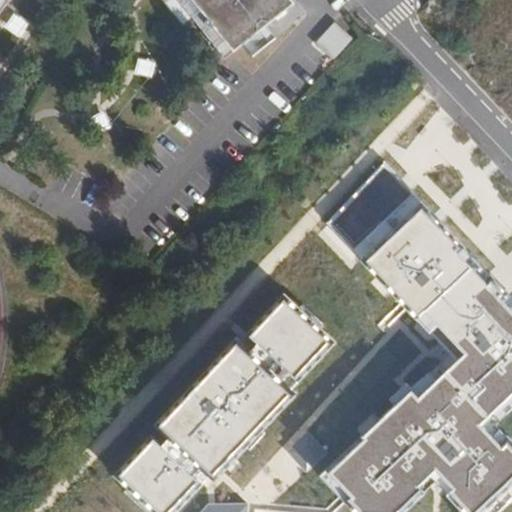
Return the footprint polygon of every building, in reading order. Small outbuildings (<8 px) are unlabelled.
[(0,0),(0,60),(3,56),(0,53),(0,5),(3,0),(194,0),(235,50),(253,35),(276,17),(297,0),(0,0)] [(276,17),(253,35),(264,48),(287,29),(276,17)] [(464,353),(331,469),(362,511),(395,511),(422,487),(418,483),(436,467),(455,487),(446,495),(466,511),(476,511),(511,477),(511,442),(510,439),(503,446),(480,424),(511,393),(511,298),(422,208),(365,257),(418,317),(425,311),(464,353)] [(174,511),(336,337),(287,294),(122,474),(162,511),(174,511)] [(247,511),(248,504),(210,503),(199,511),(247,511)]
